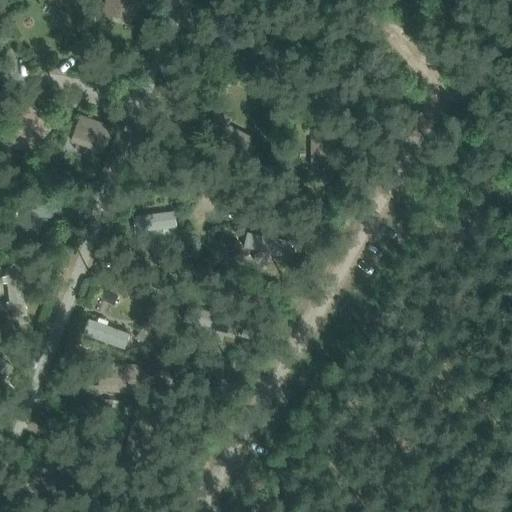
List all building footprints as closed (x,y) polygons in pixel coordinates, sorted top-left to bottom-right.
[(131,21),(139,0),(108,0),(104,10),(131,21)] [(30,104),(4,135),(28,156),(54,124),(30,104)] [(70,141),(104,154),(113,129),(80,116),(70,141)] [(310,129),(310,168),(333,168),(334,129),(310,129)] [(56,157),(46,158),(47,170),(57,170),(56,157)] [(133,238),(180,239),(181,213),(134,212),(133,238)] [(174,244),(173,252),(185,253),(185,245),(174,244)] [(173,255),(173,263),(184,263),(185,255),(173,255)] [(90,314),(82,330),(123,348),(130,332),(90,314)] [(98,362),(96,392),(138,394),(140,364),(98,362)] [(132,418),(124,453),(149,459),(158,424),(132,418)]
